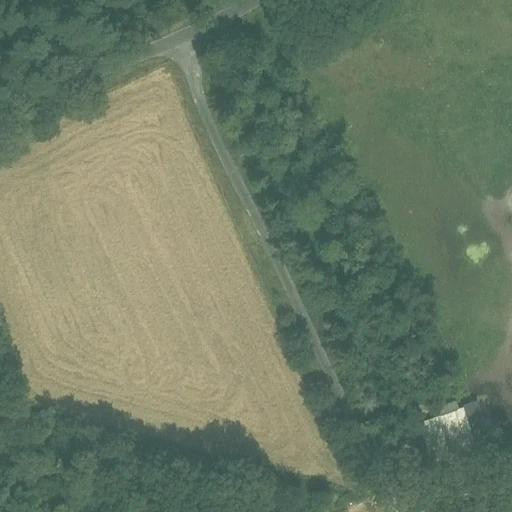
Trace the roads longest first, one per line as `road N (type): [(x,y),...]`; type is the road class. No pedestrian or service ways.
road 1 (unknown): [(172,37),(386,487),(405,511)]
road 2 (unclassified): [(0,112),(203,23),(229,0)]
